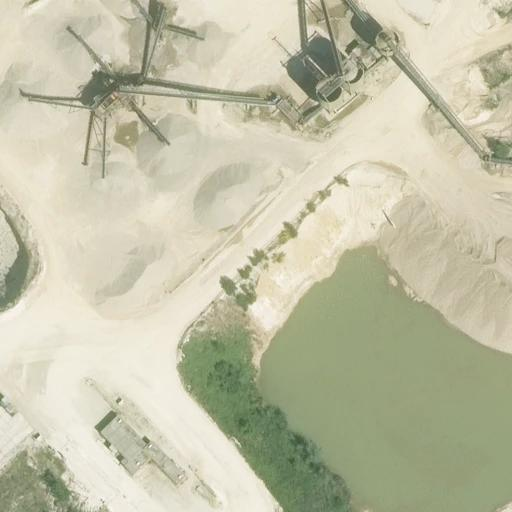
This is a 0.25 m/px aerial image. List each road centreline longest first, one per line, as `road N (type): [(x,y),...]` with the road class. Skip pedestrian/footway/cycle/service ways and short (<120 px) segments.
road 1 (track): [(511,19),(398,104),(167,336)]
road 2 (track): [(146,511),(0,365)]
road 3 (track): [(361,142),(511,197)]
road 4 (track): [(167,336),(61,426)]
